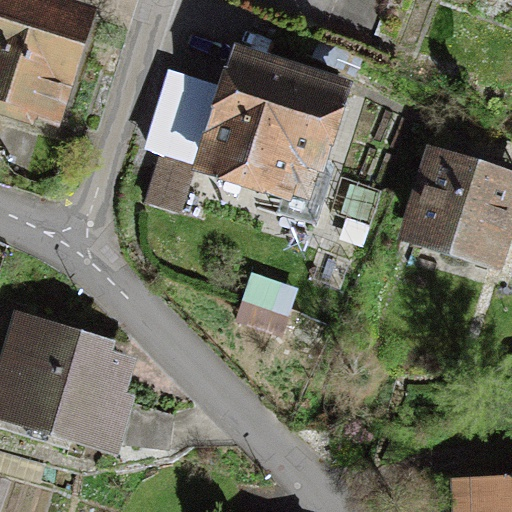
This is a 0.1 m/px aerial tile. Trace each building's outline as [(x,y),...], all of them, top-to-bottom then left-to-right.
[(28,0),(0,0),(0,99),(52,116),(83,17),(28,0)] [(306,195),(317,163),(320,163),(341,91),(240,59),(206,165),(285,192),(285,189),(306,195)] [(152,197),(178,206),(209,106),(183,98),(152,197)] [(511,183),(438,160),(414,233),(491,258),(511,194),(511,183)] [(26,325),(0,404),(0,405),(106,442),(159,450),(165,417),(120,401),(121,395),(113,392),(123,362),(112,353),(26,325)] [(511,511),(511,495),(456,497),(456,511),(511,511)]
